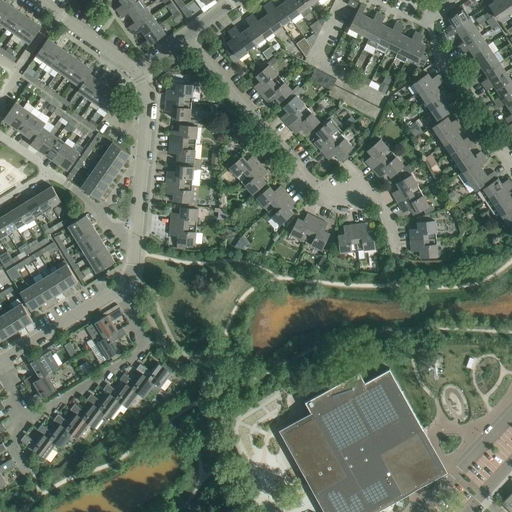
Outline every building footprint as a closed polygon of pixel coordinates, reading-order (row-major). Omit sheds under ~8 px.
[(0,21),(11,6),(4,0),(0,5),(0,21)] [(119,0),(123,4),(116,9),(119,13),(128,7),(137,0),(119,0)] [(146,7),(141,0),(137,0),(128,7),(119,13),(122,18),(129,13),(132,17),(146,7)] [(181,0),(173,0),(174,0),(180,9),(185,5),(181,0)] [(285,0),(286,1),(281,4),(291,19),(300,13),(290,0),(285,0)] [(304,0),(290,0),(300,13),(309,6),(304,0)] [(349,0),(347,4),(355,8),(358,3),(352,0),(349,0)] [(493,0),(494,1),(489,5),(498,20),(508,13),(499,0),(493,0)] [(511,0),(499,0),(508,13),(511,10),(511,0)] [(276,8),(271,1),(267,4),(282,25),(291,19),(281,4),(276,8)] [(263,6),(268,13),(263,17),(273,31),(282,25),(267,4),(263,6)] [(366,6),(361,4),(349,27),(359,32),(366,19),(367,17),(362,14),(366,6)] [(180,9),(187,18),(191,15),(185,5),(180,9)] [(0,23),(7,28),(17,13),(19,11),(11,6),(0,21),(0,23)] [(146,7),(132,17),(135,22),(128,27),(131,31),(152,15),(146,7)] [(463,9),(449,18),(452,24),(445,29),(448,33),(470,18),(463,9)] [(14,33),(26,16),(19,11),(17,13),(7,28),(14,33)] [(377,12),(373,19),(367,17),(366,19),(359,32),(369,37),(375,24),(380,14),(377,12)] [(258,21),(253,14),(249,16),(265,38),(273,31),(263,17),(258,21)] [(381,24),(385,16),(380,14),(375,24),(369,37),(369,38),(367,43),(376,48),(378,42),(385,28),(386,26),(381,24)] [(145,35),(147,33),(159,24),(152,15),(131,31),(134,35),(141,30),(145,35)] [(22,39),(32,24),(34,21),(26,16),(14,33),(22,39)] [(246,19),(251,26),(246,30),(256,44),(257,43),(265,38),(249,16),(246,19)] [(498,24),(493,16),(487,20),(492,28),(498,24)] [(461,37),(476,27),(470,18),(448,33),(450,36),(457,31),(461,37)] [(29,44),(41,26),(34,21),(32,24),(22,39),(29,44)] [(147,33),(145,35),(148,39),(141,44),(144,49),(165,34),(162,29),(166,26),(163,22),(159,24),(147,33)] [(392,29),(386,26),(385,28),(378,42),(376,48),(385,53),(388,47),(395,33),(400,24),(396,22),(392,29)] [(400,33),(404,26),(400,24),(395,33),(388,47),(398,52),(404,38),(406,36),(400,33)] [(240,33),(235,27),(232,29),(247,50),(255,45),(256,44),(246,30),(240,33)] [(476,27),(461,37),(464,42),(457,47),(460,50),(482,36),(476,27)] [(227,43),(231,47),(226,51),(235,63),(240,59),(239,57),(247,50),(232,29),(228,32),(233,39),(227,43)] [(415,31),(411,39),(406,36),(404,38),(398,52),(395,57),(405,62),(408,57),(414,43),(419,34),(415,31)] [(423,36),(419,34),(414,43),(408,57),(418,62),(424,65),(428,56),(422,53),(426,46),(420,43),(423,36)] [(316,35),(308,41),(312,46),(317,37),(316,35)] [(473,55),(488,45),(482,36),(460,50),(462,54),(469,49),(473,55)] [(55,43),(48,38),(35,56),(43,61),(55,43)] [(50,66),(61,50),(63,49),(55,43),(43,61),(50,66)] [(310,51),(312,47),(310,45),(302,50),(307,57),(310,51)] [(488,45),(473,55),(476,60),(469,64),(472,69),(494,54),(488,45)] [(58,71),(70,54),(63,49),(61,50),(50,66),(58,71)] [(65,77),(78,59),(70,54),(58,71),(65,77)] [(485,73),(500,63),(494,54),(472,69),(474,72),(481,67),(485,73)] [(73,82),(85,64),(78,59),(65,77),(73,82)] [(500,63),(485,73),(488,78),(481,83),(484,87),(506,72),(500,63)] [(90,74),(93,70),(85,64),(73,82),(80,87),(90,74)] [(260,81),(254,87),(261,95),(264,92),(281,77),(269,65),(256,76),(260,81)] [(310,79),(316,82),(321,71),(316,68),(310,79)] [(316,82),(321,84),(326,74),(321,71),(316,82)] [(497,91),(511,81),(506,72),(484,87),(486,90),(493,85),(497,91)] [(428,73),(421,78),(420,76),(412,81),(419,93),(441,78),(439,74),(432,79),(428,73)] [(85,96),(97,79),(90,74),(80,87),(77,91),(85,96)] [(321,84),(326,87),(331,76),(326,74),(321,84)] [(30,80),(36,84),(38,81),(32,76),(30,80)] [(331,90),(334,85),(337,79),(331,76),(326,87),(331,90)] [(279,103),(292,91),(281,77),(264,92),(261,95),(268,103),(275,98),(279,103)] [(378,90),(381,85),(364,77),(362,82),(378,90)] [(437,86),(444,82),(441,78),(419,93),(416,95),(422,104),(426,102),(425,101),(440,92),(437,86)] [(105,84),(97,79),(85,96),(93,101),(105,84)] [(187,84),(176,83),(175,90),(167,89),(166,100),(175,101),(192,102),(193,85),(199,86),(199,81),(187,80),(187,84)] [(511,81),(497,91),(500,96),(493,100),(496,104),(511,93),(511,81)] [(384,94),(388,86),(382,82),(381,85),(378,90),(384,94)] [(112,89),(105,84),(93,101),(100,107),(112,89)] [(339,87),(334,85),(331,90),(328,95),(334,98),(339,87)] [(334,98),(339,101),(345,90),(339,87),(334,98)] [(119,95),(112,89),(100,107),(107,112),(119,95)] [(339,101),(344,103),(350,93),(345,90),(339,101)] [(443,97),(440,92),(425,101),(426,102),(431,110),(453,96),(450,92),(443,97)] [(344,103),(349,106),(355,95),(350,93),(344,103)] [(505,103),(509,109),(511,106),(511,93),(496,104),(498,108),(505,103)] [(296,95),(283,107),(287,112),(281,118),(288,125),(308,108),(296,95)] [(349,106),(355,109),(360,98),(355,95),(349,106)] [(448,104),(455,100),(453,96),(431,110),(437,120),(452,110),(448,104)] [(18,98),(3,119),(11,125),(23,107),(26,103),(18,98)] [(355,109),(360,111),(365,100),(360,98),(355,109)] [(165,111),(173,112),(172,118),(183,119),(182,122),(195,123),(195,120),(190,119),(192,102),(175,101),(166,100),(165,111)] [(360,111),(365,114),(370,103),(365,100),(360,111)] [(365,114),(370,117),(376,106),(370,103),(365,114)] [(370,117),(376,119),(381,108),(376,106),(370,117)] [(19,130),(31,112),(23,107),(11,125),(19,130)] [(72,115),(74,112),(68,107),(65,111),(72,115)] [(302,128),(306,133),(319,121),(308,108),(288,125),(296,134),(302,128)] [(26,135),(27,133),(38,118),(31,112),(19,130),(26,135)] [(451,122),(447,117),(433,127),(439,136),(460,121),(458,118),(451,122)] [(43,127),(46,123),(38,118),(27,133),(26,135),(33,140),(43,127)] [(87,126),(89,122),(83,118),(80,121),(87,126)] [(331,119),(316,132),(321,137),(314,143),(321,151),(324,148),(341,134),(343,132),(331,119)] [(456,130),(463,125),(460,121),(439,136),(445,145),(459,135),(456,130)] [(182,125),(180,125),(179,131),(171,131),(170,141),(180,142),(196,143),(198,126),(195,126),(195,123),(182,122),(182,125)] [(412,124),(407,127),(413,137),(418,134),(414,127),(413,126),(412,124)] [(43,127),(33,140),(30,144),(38,150),(50,132),(43,127)] [(38,150),(45,155),(57,137),(50,132),(38,150)] [(339,159),(353,147),(341,134),(324,148),(321,151),(329,159),(335,154),(339,159)] [(470,135),(463,140),(459,135),(445,145),(451,154),(472,139),(470,135)] [(45,155),(53,160),(65,142),(57,137),(45,155)] [(381,139),(368,151),(372,156),(366,161),(373,170),(376,167),(392,152),(381,139)] [(468,148),(475,143),(472,139),(451,154),(457,163),(471,153),(468,148)] [(188,164),(200,165),(201,160),(195,160),(196,143),(180,142),(170,141),(169,152),(177,153),(177,160),(188,161),(188,164)] [(60,165),(61,163),(72,148),(65,142),(53,160),(60,165)] [(130,154),(113,142),(107,150),(123,161),(125,162),(130,154)] [(68,171),(80,153),(72,148),(61,163),(60,165),(68,171)] [(125,162),(123,161),(107,150),(102,157),(120,169),(125,162)] [(404,165),(392,152),(376,167),(373,170),(380,178),(386,172),(394,180),(408,170),(405,167),(404,165)] [(482,153),(475,158),(471,153),(457,163),(463,172),(484,157),(482,153)] [(253,156),(247,161),(243,156),(229,168),(241,181),(260,164),(253,156)] [(114,177),(120,169),(102,157),(97,165),(114,177)] [(480,166),(487,161),(484,157),(463,172),(468,180),(483,171),(480,166)] [(167,171),(166,182),(192,184),(192,185),(199,185),(201,165),(200,165),(188,164),(188,167),(176,166),(176,172),(167,171)] [(261,177),(268,172),(260,164),(241,181),(253,194),(266,182),(261,177)] [(114,177),(97,165),(92,172),(109,184),(114,177)] [(411,173),(408,170),(394,180),(397,183),(400,189),(392,193),(398,203),(403,200),(420,190),(411,173)] [(494,171),(487,176),(483,171),(468,180),(475,190),(497,175),(494,171)] [(109,184),(92,172),(87,180),(104,192),(109,184)] [(483,188),(477,192),(484,202),(485,201),(484,200),(511,183),(509,179),(502,184),(498,178),(483,188)] [(87,180),(81,187),(99,199),(104,192),(87,180)] [(192,184),(166,182),(165,193),(174,194),(173,200),(181,201),(181,204),(194,205),(194,202),(197,202),(199,185),(192,185),(192,184)] [(511,187),(511,184),(511,183),(484,200),(485,201),(490,209),(510,196),(507,191),(511,187)] [(47,189),(44,184),(40,187),(52,207),(61,201),(52,186),(47,189)] [(280,186),(274,192),(270,187),(257,198),(268,211),(284,197),(288,194),(280,186)] [(36,189),(39,194),(34,197),(43,212),(52,207),(40,187),(36,189)] [(426,214),(432,211),(420,190),(403,200),(398,203),(403,212),(410,208),(413,214),(423,209),(426,214)] [(286,228),(295,216),(292,214),(293,213),(289,208),(295,202),(288,194),(284,197),(268,211),(280,225),(280,224),(286,228)] [(26,195),(22,197),(35,217),(43,212),(34,197),(29,200),(26,195)] [(511,199),(510,196),(490,209),(497,219),(501,215),(511,208),(511,199)] [(18,200),(21,205),(17,208),(26,223),(35,217),(22,197),(18,200)] [(194,205),(181,204),(180,214),(172,213),(171,224),(180,224),(197,226),(198,209),(194,208),(194,205)] [(17,208),(12,211),(9,206),(5,208),(17,228),(26,223),(17,208)] [(1,211),(4,215),(0,217),(0,219),(8,233),(17,228),(5,208),(1,211)] [(511,208),(501,215),(507,224),(511,221),(511,208)] [(298,219),(295,216),(286,228),(291,232),(290,234),(306,242),(315,223),(317,218),(308,213),(304,221),(298,218),(298,219)] [(86,215),(85,215),(68,226),(73,234),(91,222),(86,215)] [(324,230),(327,223),(317,218),(315,223),(306,242),(322,249),(330,233),(324,230)] [(0,219),(0,238),(8,233),(0,219)] [(417,222),(418,229),(409,229),(410,240),(436,237),(435,221),(417,222)] [(73,234),(78,241),(96,230),(91,222),(73,234)] [(366,232),(365,223),(354,225),(358,250),(375,248),(373,231),(366,232)] [(177,248),(185,249),(185,243),(195,243),(197,226),(180,224),(171,224),(170,235),(178,235),(177,242),(178,242),(177,248)] [(461,229),(462,233),(470,228),(468,224),(461,229)] [(344,226),(345,234),(338,235),(340,253),(358,250),(354,225),(344,226)] [(78,241),(82,249),(100,238),(96,230),(78,241)] [(411,251),(420,250),(420,257),(438,255),(436,237),(410,240),(411,251)] [(82,249),(87,257),(105,246),(100,238),(82,249)] [(87,257),(92,265),(110,254),(105,246),(87,257)] [(7,251),(0,255),(0,260),(5,268),(9,266),(14,262),(12,259),(7,251)] [(104,268),(113,262),(115,262),(110,254),(92,265),(97,273),(104,268)] [(78,282),(77,280),(67,264),(59,269),(70,287),(78,282)] [(62,292),(70,287),(59,269),(51,273),(62,292)] [(54,296),(62,292),(51,273),(43,278),(54,296)] [(47,301),(54,296),(43,278),(36,283),(47,301)] [(39,306),(47,301),(36,283),(28,288),(39,306)] [(28,288),(20,292),(31,311),(39,306),(28,288)] [(33,321),(31,319),(22,303),(14,308),(25,326),(33,321)] [(17,331),(25,326),(14,308),(6,313),(17,331)] [(124,314),(120,308),(94,324),(103,339),(118,330),(112,321),(124,314)] [(0,320),(9,336),(17,331),(6,313),(0,316),(0,320)] [(0,338),(1,341),(9,336),(0,320),(0,338)] [(114,340),(126,333),(123,327),(118,330),(103,339),(96,343),(106,359),(120,350),(114,340)] [(35,373),(24,380),(27,386),(32,383),(47,374),(54,370),(44,354),(29,363),(35,373)] [(470,357),(467,367),(471,368),(475,359),(470,357)] [(142,373),(156,382),(155,383),(161,387),(172,373),(158,363),(151,372),(140,363),(136,369),(142,373)] [(365,382),(360,371),(305,401),(314,417),(301,424),(302,425),(301,426),(299,427),(298,426),(285,433),(307,474),(309,473),(318,490),(317,491),(328,511),(369,511),(380,506),(380,504),(382,503),(383,502),(384,504),(439,473),(429,455),(427,456),(415,434),(423,429),(390,368),(365,382)] [(125,383),(130,386),(139,393),(144,397),(155,383),(156,382),(142,373),(135,382),(124,373),(120,379),(125,383)] [(26,400),(29,405),(30,406),(56,390),(47,374),(32,383),(38,393),(26,400)] [(109,393),(123,403),(122,403),(128,407),(139,393),(130,386),(125,383),(118,392),(107,384),(103,389),(109,393)] [(92,404),(92,403),(106,413),(111,418),(122,403),(123,403),(109,393),(102,402),(91,394),(87,399),(92,404)] [(76,413),(89,423),(89,424),(95,428),(106,413),(92,403),(92,404),(85,412),(74,404),(70,409),(76,413)] [(251,414),(257,427),(280,416),(274,403),(251,414)] [(59,424),(73,433),(79,438),(89,424),(89,423),(76,413),(69,422),(58,414),(54,420),(59,424)] [(43,434),(57,444),(56,444),(62,448),(73,433),(59,424),(52,433),(42,424),(37,430),(43,434)] [(256,426),(250,429),(254,439),(261,436),(256,426)] [(36,443),(25,434),(21,440),(45,458),(56,444),(57,444),(43,434),(36,443)] [(492,466),(479,455),(476,459),(477,459),(471,467),(482,477),(492,466)] [(15,464),(12,458),(0,465),(0,487),(6,484),(0,474),(15,464)] [(511,507),(511,492),(502,503),(510,510),(511,507)]
